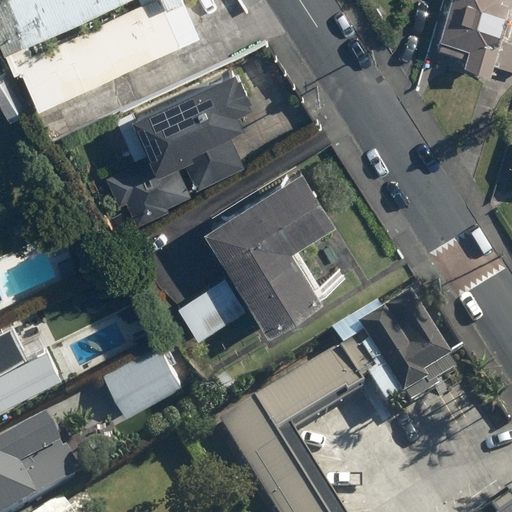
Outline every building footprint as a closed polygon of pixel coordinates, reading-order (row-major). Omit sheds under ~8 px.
[(34,101),(36,100),(192,27),(179,0),(0,0),(0,43),(0,44),(93,0),(132,0),(29,48),(24,36),(3,46),(13,68),(17,66),(34,101)] [(511,0),(447,0),(434,43),(466,54),(463,62),(486,70),(489,60),(511,67),(511,0)] [(244,164),(227,127),(239,121),(233,109),(248,102),(231,64),(115,117),(131,152),(133,158),(102,172),(117,205),(125,201),(134,220),(163,207),(161,202),(244,164)] [(299,163),(202,225),(198,227),(225,270),(247,304),(264,331),(346,279),(339,267),(319,280),(294,241),(333,216),(299,163)] [(247,304),(225,270),(174,302),(196,337),(247,304)] [(414,287),(238,395),(309,511),(511,511),(511,479),(458,511),(367,511),(305,411),(405,349),(416,366),(450,345),(414,287)] [(0,361),(0,402),(67,370),(51,338),(0,361)] [(0,511),(15,511),(32,503),(14,472),(52,450),(36,423),(0,444),(0,511)]
